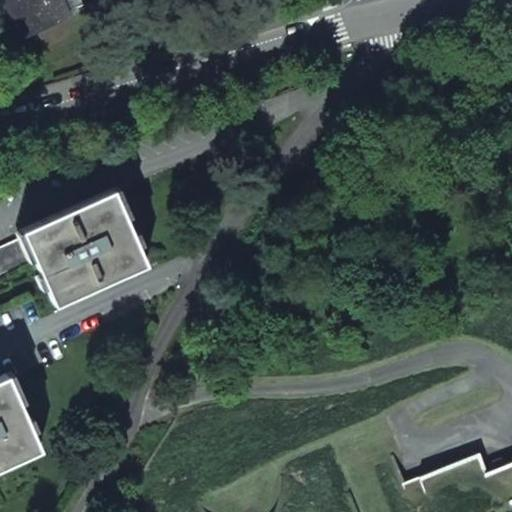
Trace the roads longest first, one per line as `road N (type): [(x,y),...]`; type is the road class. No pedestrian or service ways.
road 1 (tertiary): [(0,123),(384,19)]
road 2 (tertiary): [(384,19),(511,7)]
